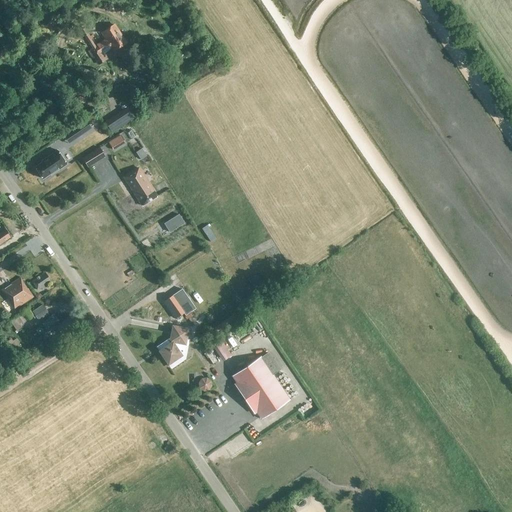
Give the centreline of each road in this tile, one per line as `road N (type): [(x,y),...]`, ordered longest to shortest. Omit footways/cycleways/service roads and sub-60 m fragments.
road 1 (tertiary): [(232,511),(0,166)]
road 2 (track): [(105,324),(25,377),(0,351)]
